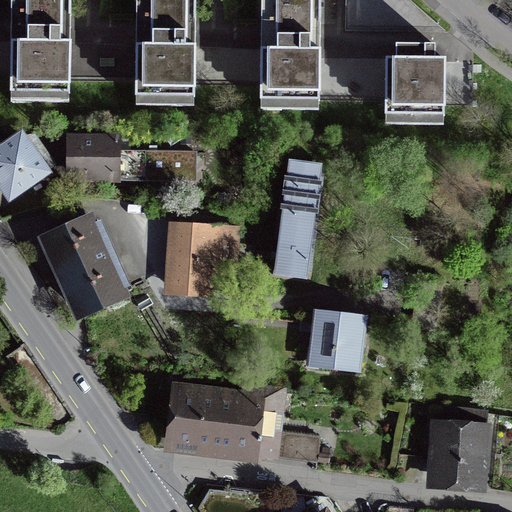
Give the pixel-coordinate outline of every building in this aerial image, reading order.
[(20,0),(21,17),(71,17),(71,0),(20,0)] [(195,0),(144,0),(145,22),(195,23),(195,0)] [(321,0),(269,0),(270,49),(321,49),(321,0)] [(71,92),(71,17),(21,17),(21,42),(11,42),(11,92),(71,92)] [(195,23),(145,22),(144,45),(135,45),(134,96),(194,97),(195,23)] [(321,49),(270,49),(260,49),(260,103),(321,103),(321,49)] [(446,51),(387,50),(386,115),(446,116),(446,51)] [(0,149),(0,195),(8,207),(49,178),(19,136),(0,149)] [(117,141),(76,141),(76,176),(196,175),(196,150),(118,151),(117,141)] [(291,159),(273,277),(306,282),(324,164),(291,159)] [(101,223),(49,247),(87,329),(139,305),(101,223)] [(246,235),(180,231),(175,304),(241,308),(246,235)] [(378,326),(325,319),(317,376),(370,383),(378,326)] [(25,344),(4,357),(55,431),(75,419),(25,344)] [(252,377),(250,386),(178,376),(169,439),(271,453),(282,381),(252,377)] [(482,417),(439,415),(436,483),(480,485),(482,417)]
